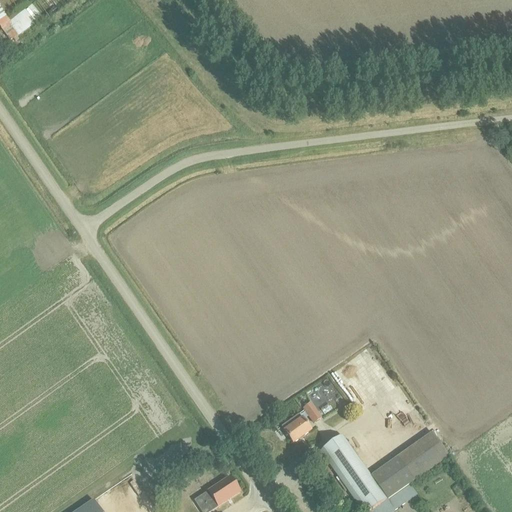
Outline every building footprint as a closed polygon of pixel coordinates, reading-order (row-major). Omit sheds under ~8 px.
[(0,7),(0,28),(11,43),(42,20),(32,6),(10,22),(0,7)] [(314,424),(321,420),(310,405),(304,410),(314,424)] [(282,428),(293,444),(311,432),(299,416),(282,428)] [(409,486),(414,482),(449,458),(432,434),(371,478),(342,438),(321,453),(361,511),(372,511),(388,502),(387,501),(409,486)] [(230,479),(195,502),(201,511),(211,511),(240,493),(230,479)] [(388,502),(374,511),(394,511),(410,501),(417,496),(409,486),(387,501),(388,502)] [(77,511),(100,511),(93,501),(77,511)]
